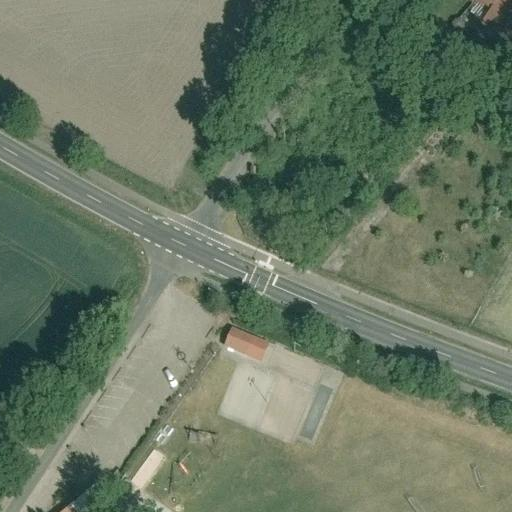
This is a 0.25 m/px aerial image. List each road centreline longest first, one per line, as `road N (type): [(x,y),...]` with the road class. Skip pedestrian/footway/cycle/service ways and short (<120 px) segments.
road 1 (tertiary): [(187,247),(511,378)]
road 2 (residential): [(187,247),(18,511)]
road 3 (unclassified): [(349,0),(187,247)]
road 4 (tertiary): [(0,146),(187,247)]
